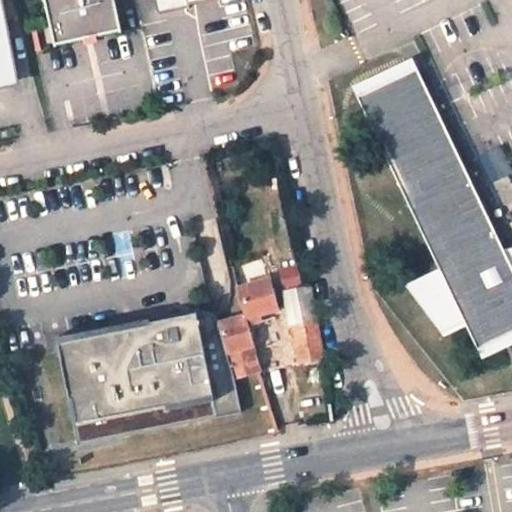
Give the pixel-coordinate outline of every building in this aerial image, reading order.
[(113,0),(43,0),(54,47),(121,33),(113,0)] [(154,0),(157,13),(218,0),(154,0)] [(0,90),(17,87),(0,6),(0,90)] [(419,71),(365,97),(380,131),(435,104),(419,71)] [(511,249),(501,252),(468,181),(471,179),(435,104),(380,131),(415,206),(418,205),(447,269),(413,287),(447,335),(472,323),(488,316),(495,328),(511,320),(511,249)] [(281,267),(283,286),(300,285),(298,266),(281,267)] [(219,324),(234,375),(259,370),(246,326),(259,322),(257,313),(277,308),(269,280),(240,288),(246,317),(219,324)] [(310,288),(285,293),(295,344),(320,339),(310,288)] [(234,375),(219,324),(216,315),(200,310),(146,323),(148,328),(108,338),(107,333),(55,345),(70,408),(73,407),(78,430),(76,430),(80,447),(105,441),(104,436),(241,403),(234,375)] [(511,320),(495,328),(488,316),(472,323),(486,352),(486,353),(511,340),(511,320)] [(320,339),(295,344),(299,364),(324,359),(320,339)]
